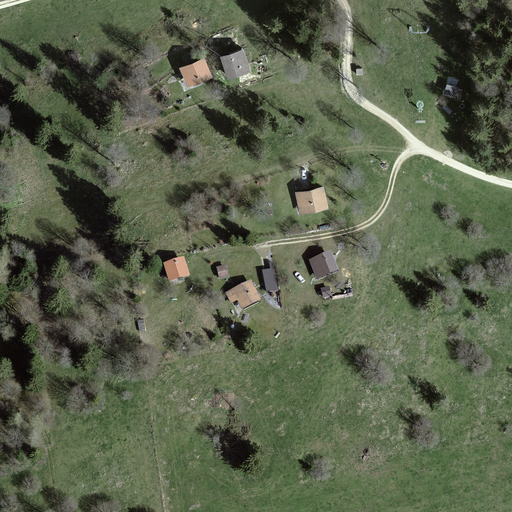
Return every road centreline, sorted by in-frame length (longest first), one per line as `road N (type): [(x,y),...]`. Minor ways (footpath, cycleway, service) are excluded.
road 1 (track): [(511,185),(447,162),(355,91),(345,51),(350,14),(338,0)]
road 2 (track): [(212,257),(366,226),(382,210),(404,156),(431,152)]
